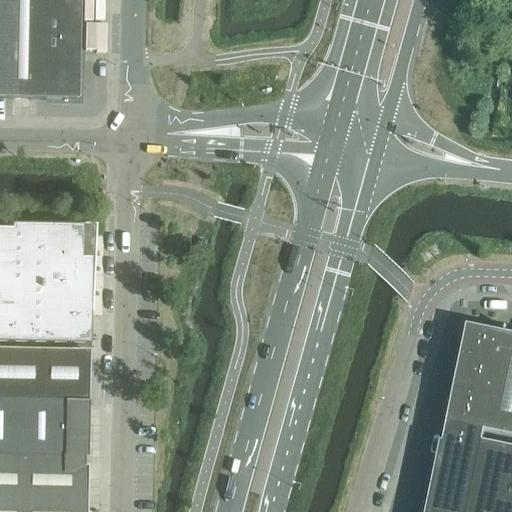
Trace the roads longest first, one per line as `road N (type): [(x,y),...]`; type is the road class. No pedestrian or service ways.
road 1 (primary): [(327,134),(228,511)]
road 2 (primary): [(276,511),(379,145)]
road 3 (unclassified): [(119,511),(129,140)]
road 4 (unclassified): [(359,511),(422,304),(457,275),(511,275)]
road 5 (unclassified): [(327,134),(129,140)]
road 6 (primary): [(379,145),(419,0)]
road 7 (primary): [(367,0),(327,134)]
road 8 (unclassified): [(511,172),(379,145)]
road 9 (unclassified): [(0,138),(129,140)]
road 10 (unclassified): [(132,59),(194,60),(201,0)]
